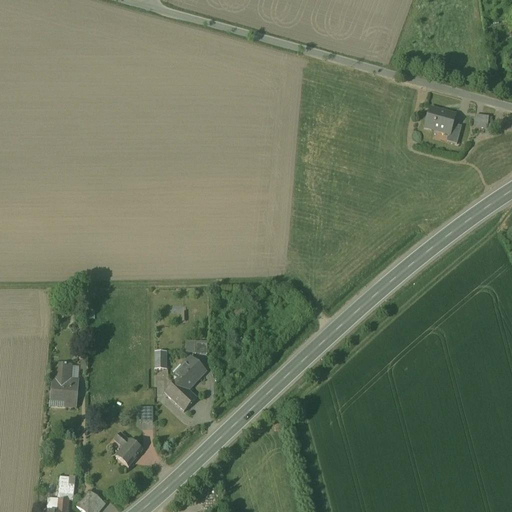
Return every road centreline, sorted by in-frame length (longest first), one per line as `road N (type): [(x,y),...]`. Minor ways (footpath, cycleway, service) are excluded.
road 1 (secondary): [(511,190),(353,314),(138,511)]
road 2 (unclassified): [(148,9),(511,108)]
road 3 (track): [(334,332),(278,284),(0,285)]
